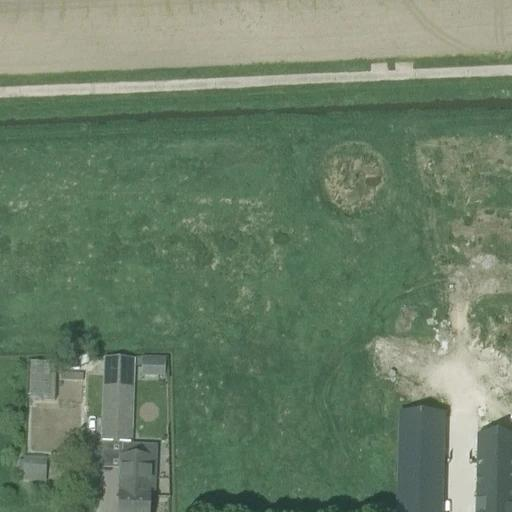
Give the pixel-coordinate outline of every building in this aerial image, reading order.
[(401,192),(402,187),(401,178),(398,171),(394,163),(389,158),(381,152),(375,149),(367,147),(360,147),(353,148),(345,151),(338,154),(331,161),(327,167),(324,173),(322,181),(322,188),(323,196),(325,203),(330,211),(335,217),(341,221),(349,225),(357,227),(364,227),(374,225),(380,222),(386,219),(392,213),(396,208),(400,199),(401,192)] [(477,412),(474,511),(511,511),(511,320),(478,320),(479,412),(477,412)] [(105,361),(105,372),(102,447),(121,447),(130,448),(133,363),(105,361)] [(141,361),(141,362),(141,369),(141,376),(164,377),(164,362),(141,361)] [(55,401),(56,364),(29,363),(29,400),(55,401)] [(439,511),(442,419),(397,417),(394,511),(439,511)] [(22,478),(45,479),(46,463),(23,461),(22,478)] [(149,462),(119,462),(118,498),(117,511),(147,511),(148,499),(147,499),(149,462)]
